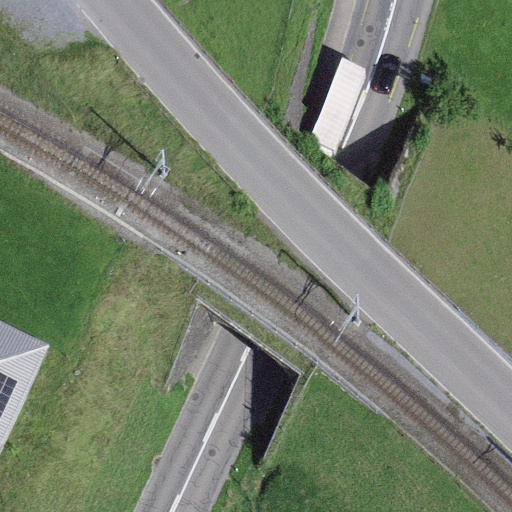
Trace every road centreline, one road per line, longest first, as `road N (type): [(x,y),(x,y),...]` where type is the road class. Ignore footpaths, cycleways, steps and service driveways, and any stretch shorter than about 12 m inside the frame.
road 1 (tertiary): [(511,406),(240,134),(125,0)]
road 2 (secondary): [(396,0),(342,155),(173,511)]
